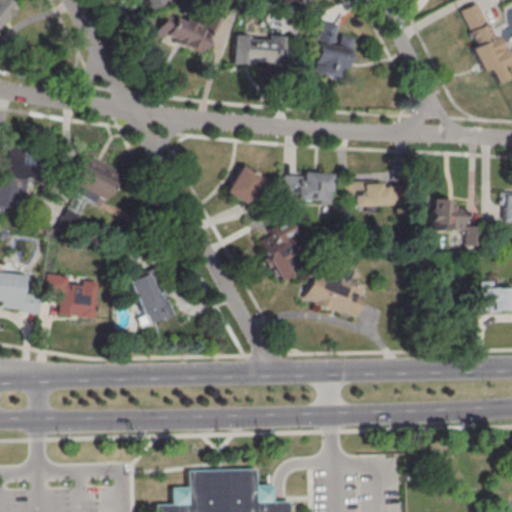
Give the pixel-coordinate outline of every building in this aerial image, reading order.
[(0,0),(0,22),(13,7),(3,0),(0,0)] [(136,0),(141,10),(163,0),(136,0)] [(479,74),(487,70),(493,83),(505,78),(500,67),(505,65),(476,1),(457,10),(473,45),(467,47),(479,74)] [(153,33),(196,53),(212,19),(204,15),(199,25),(164,9),(153,33)] [(309,71),(343,76),(350,36),(334,33),(335,24),(317,21),(309,71)] [(230,63),(284,63),(284,37),(230,37),(230,63)] [(0,206),(19,210),(25,179),(24,179),(29,154),(4,148),(0,166),(0,206)] [(73,164),(67,188),(103,198),(110,174),(73,164)] [(245,205),(259,177),(235,165),(222,194),(245,205)] [(328,200),(329,174),(284,172),(283,199),(328,200)] [(350,206),(386,206),(386,181),(342,181),(342,199),(350,199),(350,206)] [(511,221),(511,192),(498,193),(498,222),(511,221)] [(448,199),(427,198),(426,229),(459,229),(459,207),(448,207),(448,199)] [(276,280),(306,263),(283,220),(252,237),(276,280)] [(355,316),(363,284),(308,270),(300,302),(355,316)] [(0,308),(35,312),(37,296),(21,294),(23,274),(0,271),(0,308)] [(128,280),(141,325),(167,317),(154,273),(128,280)] [(55,315),(92,318),(95,280),(76,279),(76,284),(65,283),(66,275),(43,274),(41,292),(57,293),(55,315)] [(474,310),(511,310),(511,284),(474,284),(474,310)] [(150,511),(150,503),(166,503),(165,486),(182,486),(182,469),(217,468),(250,468),(250,484),(267,484),(267,501),(276,500),(283,500),(283,511),(150,511)]
